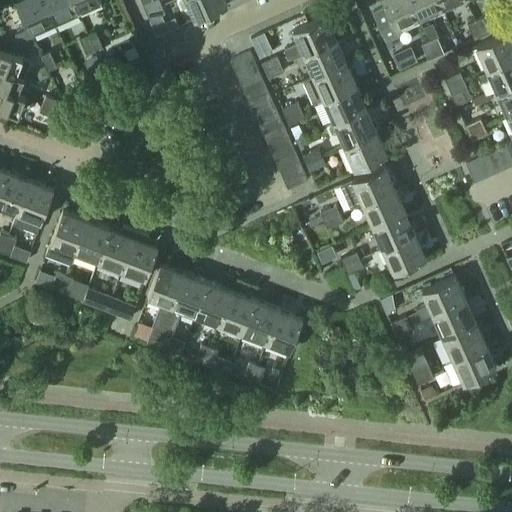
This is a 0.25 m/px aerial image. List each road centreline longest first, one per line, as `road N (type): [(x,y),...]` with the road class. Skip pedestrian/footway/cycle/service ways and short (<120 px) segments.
road 1 (tertiary): [(344,454),(0,421)]
road 2 (tertiary): [(0,457),(340,493)]
road 3 (residential): [(274,208),(203,38),(294,0)]
road 4 (tertiary): [(340,493),(511,509)]
road 5 (tertiary): [(511,476),(344,454)]
